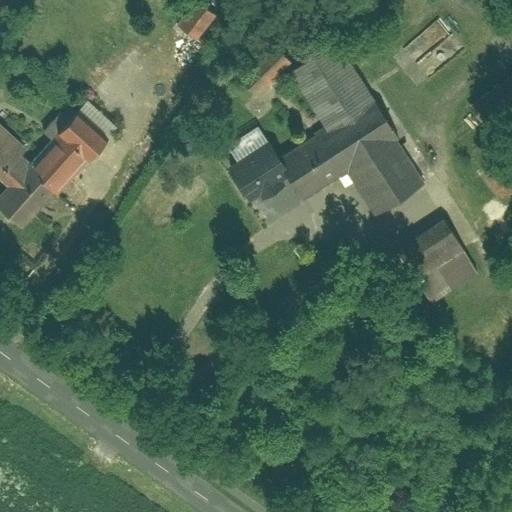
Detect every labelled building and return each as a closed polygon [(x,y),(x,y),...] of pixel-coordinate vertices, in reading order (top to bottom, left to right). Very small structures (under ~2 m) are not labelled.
[(196,36),(213,16),(196,1),(178,21),(196,36)] [(426,47),(447,34),(439,21),(418,33),(426,47)] [(396,139),(334,41),(291,68),(327,124),(277,156),(287,171),(303,196),(348,167),(376,211),(419,183),(392,141),(396,139)] [(255,92),(286,60),(270,44),(239,77),(255,92)] [(511,74),(511,73),(481,96),(496,115),(511,102),(511,74)] [(102,133),(75,109),(72,112),(64,105),(44,128),(52,135),(29,161),(18,151),(23,144),(0,123),(0,175),(7,182),(0,190),(0,205),(18,222),(82,149),(85,152),(102,133)] [(276,178),(287,171),(277,156),(268,141),(228,166),(248,197),(259,191),(262,195),(279,184),(276,178)] [(511,158),(487,177),(502,196),(511,188),(511,158)] [(461,250),(440,218),(398,245),(419,277),(461,250)] [(461,250),(419,277),(433,300),(476,273),(461,250)]
